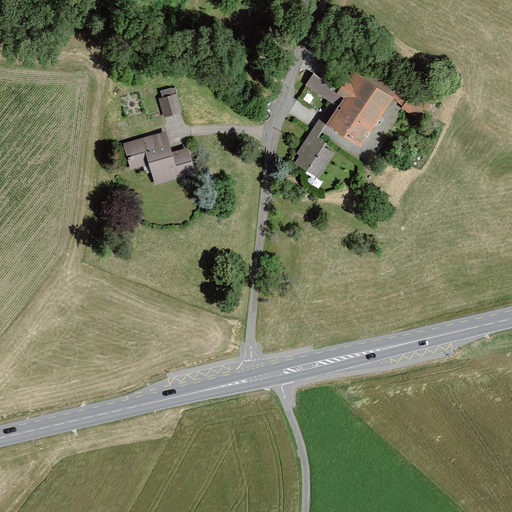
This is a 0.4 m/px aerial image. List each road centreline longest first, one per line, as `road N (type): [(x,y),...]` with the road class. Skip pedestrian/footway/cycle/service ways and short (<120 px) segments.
road 1 (unclassified): [(325,0),(271,125),(251,381)]
road 2 (secondary): [(0,440),(251,381)]
road 3 (secondary): [(280,376),(511,321)]
road 4 (unclassified): [(306,511),(303,455),(280,376)]
